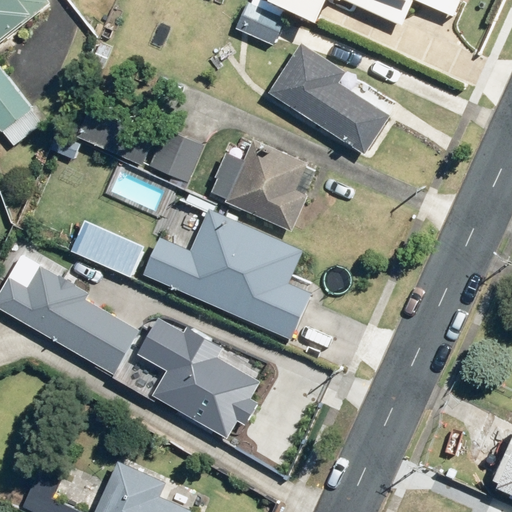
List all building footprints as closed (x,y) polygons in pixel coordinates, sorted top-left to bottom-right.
[(0,0),(0,50),(61,4),(58,0),(0,0)] [(294,13),(259,0),(253,0),(243,28),(282,43),(294,13)] [(282,0),(319,16),(326,0),(365,0),(411,19),(419,0),(439,0),(465,11),(469,0),(282,0)] [(121,41),(104,36),(96,65),(113,69),(121,41)] [(312,38),(281,87),(373,147),(397,111),(345,78),(353,64),(312,38)] [(4,54),(0,57),(0,113),(13,130),(23,143),(55,119),(4,54)] [(102,86),(83,130),(194,178),(213,134),(102,86)] [(91,139),(58,125),(51,142),(83,156),(91,139)] [(234,150),(217,191),(301,226),(315,193),(305,189),(317,161),(260,137),(251,157),(234,150)] [(170,233),(153,270),(301,336),(322,289),(299,279),(314,246),(220,204),(201,246),(170,233)] [(148,256),(108,240),(101,257),(140,274),(148,256)] [(18,272),(2,301),(123,371),(149,327),(94,295),(98,289),(49,261),(36,283),(18,272)] [(239,433),(270,377),(224,351),(231,340),(195,319),(188,331),(179,327),(163,356),(181,366),(167,392),(239,433)] [(291,418),(272,459),(290,467),(309,426),(291,418)] [(495,487),(492,492),(511,501),(511,432),(489,485),(495,487)] [(132,460),(108,511),(199,511),(200,511),(168,497),(176,480),(132,460)] [(85,511),(36,489),(28,506),(41,511),(85,511)]
